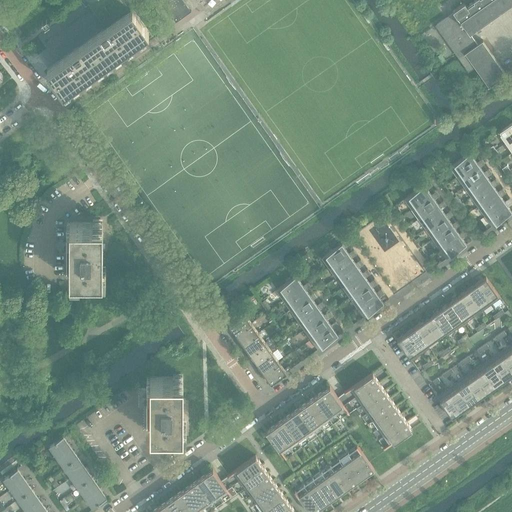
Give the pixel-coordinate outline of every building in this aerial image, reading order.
[(46,49),(37,56),(47,69),(67,97),(152,37),(126,0),(89,0),(84,4),(37,37),(46,49)] [(190,11),(181,0),(159,0),(165,8),(175,22),(175,23),(191,11),(190,11)] [(505,74),(482,41),(483,40),(482,40),(477,43),(470,34),(471,34),(470,33),(482,24),(511,2),(511,0),(474,0),(473,1),(474,2),(467,7),(464,3),(453,11),(454,13),(447,18),(447,17),(446,17),(437,24),(436,24),(456,52),(456,53),(459,51),(461,55),(458,57),(468,72),(475,67),(488,86),(488,87),(506,74),(506,73),(505,74)] [(511,122),(499,132),(506,142),(511,137),(511,122)] [(457,177),(477,162),(473,157),(478,153),(475,149),(450,167),(457,177)] [(464,187),(484,172),(480,166),(485,163),(482,159),(477,162),(457,177),(464,187)] [(471,197),(491,182),(487,176),(492,173),(489,169),(484,172),(464,187),(471,197)] [(478,206),(498,192),(494,186),(498,183),(495,178),(491,182),(471,197),(478,206)] [(411,209),(431,194),(427,189),(432,186),(429,181),(404,199),(411,209)] [(485,216),(505,201),(501,196),(505,192),(502,188),(498,192),(478,206),(485,216)] [(418,219),(438,204),(434,199),(439,195),(436,191),(431,194),(411,209),(418,219)] [(492,226),(511,211),(508,206),(511,202),(511,201),(509,198),(505,201),(485,216),(492,226)] [(425,229),(445,214),(441,208),(446,205),(443,201),(438,204),(418,219),(425,229)] [(432,239),(452,224),(448,218),(453,215),(450,211),(445,214),(425,229),(432,239)] [(439,248),(459,234),(455,228),(460,225),(457,220),(452,224),(432,239),(439,248)] [(103,277),(103,252),(103,222),(70,223),(70,277),(103,277)] [(467,244),(462,238),(467,234),(464,230),(459,234),(439,248),(446,259),(467,244)] [(328,268),(349,253),(345,248),(349,244),(346,240),(321,258),(328,268)] [(335,277),(356,263),(352,257),(356,254),(353,250),(349,253),(328,268),(335,277)] [(342,287),(363,273),(359,267),(363,264),(360,260),(356,263),(335,277),(342,287)] [(349,297),(369,282),(365,277),(370,273),(367,269),(363,273),(342,287),(349,297)] [(283,300),(303,285),(299,280),(304,276),(301,272),(276,290),(283,300)] [(486,276),(477,282),(492,304),(501,297),(486,276)] [(356,307),(376,292),(372,287),(377,283),(374,279),(369,282),(349,297),(356,307)] [(290,310),(310,295),(306,290),(311,286),(308,282),(303,285),(283,300),(290,310)] [(477,282),(468,289),(483,310),(492,304),(477,282)] [(363,317),(384,303),(379,296),(384,293),(381,289),(376,292),(356,307),(363,317)] [(468,289),(459,295),(474,316),(483,310),(468,289)] [(297,319),(317,305),(313,299),(318,296),(315,292),(310,295),(290,310),(297,319)] [(459,295),(450,301),(465,323),(474,316),(459,295)] [(271,308),(265,299),(261,302),(267,310),(271,308)] [(450,301),(441,308),(456,329),(465,323),(450,301)] [(304,329),(324,315),(320,309),(325,306),(322,302),(317,305),(297,319),(304,329)] [(441,308),(432,314),(447,335),(456,329),(441,308)] [(311,339),(331,325),(327,319),(332,316),(329,311),(324,315),(304,329),(311,339)] [(236,333),(251,322),(244,312),(229,323),(236,333)] [(432,314),(423,320),(438,341),(447,335),(432,314)] [(423,320),(414,326),(429,348),(438,341),(423,320)] [(318,349),(338,335),(334,329),(339,325),(336,321),(331,325),(311,339),(318,349)] [(243,343),(258,332),(251,322),(236,333),(243,343)] [(414,326),(405,333),(421,354),(429,348),(414,326)] [(250,353),(265,342),(258,332),(243,343),(250,353)] [(405,333),(397,339),(412,360),(421,354),(405,333)] [(257,363),(272,352),(265,342),(250,353),(257,363)] [(511,351),(508,345),(499,352),(511,370),(511,351)] [(264,372),(279,361),(272,352),(257,363),(264,372)] [(511,370),(499,352),(490,358),(505,379),(511,374),(511,370)] [(490,358),(481,364),(496,386),(505,379),(490,358)] [(271,383),(286,372),(290,369),(288,366),(284,369),(279,361),(264,372),(271,383)] [(481,364),(472,371),(487,392),(496,386),(481,364)] [(472,371),(463,377),(478,398),(487,392),(472,371)] [(412,429),(389,397),(372,373),(345,392),(344,393),(338,397),(330,385),(266,431),(274,442),(280,451),(285,459),(286,458),(348,414),(349,414),(350,413),(349,413),(356,409),(383,447),(383,448),(384,448),(412,429)] [(183,431),(183,377),(150,377),(150,431),(183,431)] [(463,377),(455,383),(470,404),(478,398),(463,377)] [(455,383),(446,390),(461,411),(470,404),(455,383)] [(446,390),(437,396),(452,417),(461,411),(446,390)] [(70,447),(67,442),(63,437),(63,436),(55,442),(55,443),(49,446),(57,457),(70,447)] [(374,469),(362,452),(357,445),(356,446),(348,452),(352,457),(365,476),(374,469)] [(77,457),(75,454),(70,447),(57,457),(64,467),(77,457)] [(365,476),(352,457),(348,452),(339,458),(343,464),(356,482),(365,476)] [(294,511),(295,511),(272,479),(255,455),(227,475),(227,476),(221,480),(213,468),(150,511),(213,511),(233,498),(233,499),(234,498),(240,493),(253,511),(294,511)] [(85,468),(81,463),(77,457),(64,467),(71,477),(85,468)] [(356,482),(343,464),(339,458),(330,464),(334,470),(347,488),(356,482)] [(347,488),(334,470),(330,464),(321,470),(325,476),(338,494),(347,488)] [(92,478),(89,474),(85,468),(71,477),(78,487),(92,478)] [(24,479),(21,475),(17,469),(18,469),(17,469),(9,475),(4,479),(11,489),(24,479)] [(338,494),(325,476),(321,470),(312,477),(316,482),(329,501),(338,494)] [(329,501),(316,482),(312,477),(304,483),(307,488),(321,507),(329,501)] [(99,488),(96,483),(92,478),(78,487),(86,497),(99,488)] [(32,490),(29,486),(24,479),(11,489),(18,499),(32,490)] [(313,511),(321,507),(307,488),(304,483),(295,489),(294,489),(309,511),(313,511)] [(107,498),(106,498),(99,488),(86,497),(93,508),(93,507),(98,504),(107,498)] [(39,500),(36,495),(32,490),(18,499),(26,509),(39,500)] [(43,511),(46,510),(44,506),(39,500),(26,509),(27,511),(43,511)] [(63,500),(60,502),(65,509),(68,507),(63,500)]
